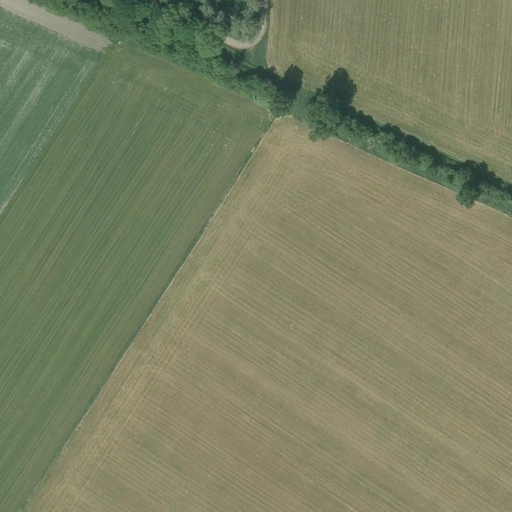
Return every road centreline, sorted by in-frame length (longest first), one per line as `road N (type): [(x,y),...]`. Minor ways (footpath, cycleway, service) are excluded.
road 1 (track): [(252,44),(300,83),(511,176)]
road 2 (track): [(141,0),(236,46),(257,40),(265,0)]
